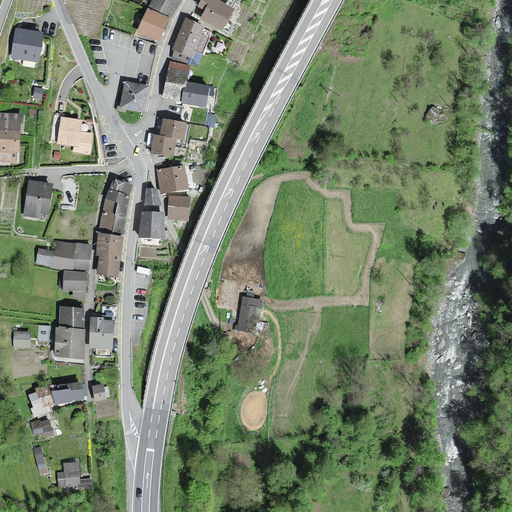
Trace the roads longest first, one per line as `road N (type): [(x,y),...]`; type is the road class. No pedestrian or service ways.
road 1 (primary): [(327,0),(210,232),(170,345),(150,450)]
road 2 (residential): [(138,163),(127,382),(132,423),(150,450)]
road 3 (residential): [(117,168),(94,252),(88,391)]
road 4 (residential): [(127,144),(138,146),(200,289)]
road 5 (unclassified): [(57,0),(127,144)]
road 6 (residential): [(190,0),(163,55),(148,120),(127,144)]
